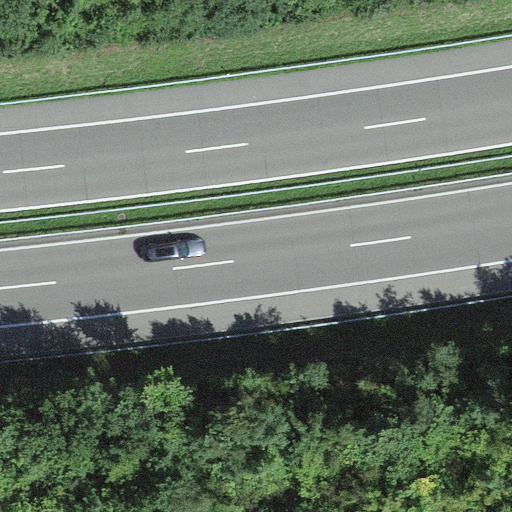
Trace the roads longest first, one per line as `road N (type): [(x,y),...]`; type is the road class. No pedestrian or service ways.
road 1 (motorway): [(511,105),(0,172)]
road 2 (motorway): [(0,291),(511,225)]
